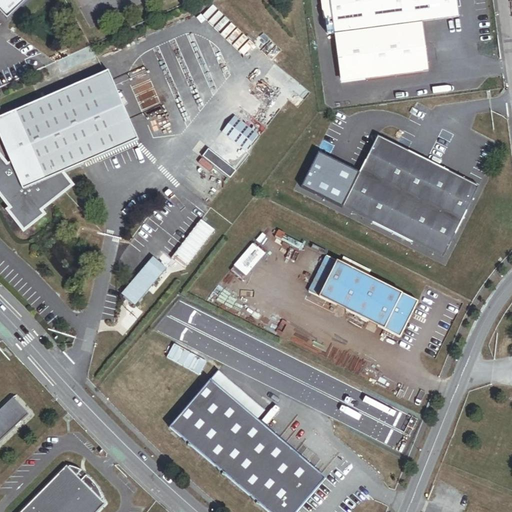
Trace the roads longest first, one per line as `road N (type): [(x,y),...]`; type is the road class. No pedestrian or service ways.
road 1 (tertiary): [(196,511),(0,310)]
road 2 (unclassified): [(408,511),(488,320),(511,284)]
